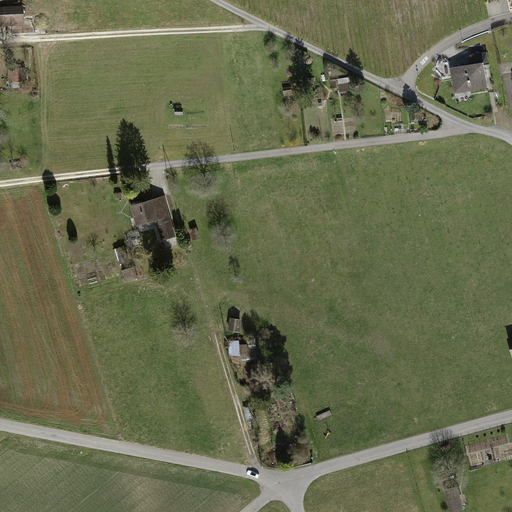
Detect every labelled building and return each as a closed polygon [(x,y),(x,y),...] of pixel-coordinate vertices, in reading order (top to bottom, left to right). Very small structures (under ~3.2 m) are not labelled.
[(24,7),(0,7),(0,25),(24,25),(24,7)] [(469,63),(451,66),(456,93),(489,87),(485,63),(490,62),(488,50),(472,53),(469,63)] [(23,65),(9,66),(11,83),(24,82),(23,65)] [(135,205),(140,227),(158,223),(163,241),(175,238),(166,198),(135,205)] [(241,319),(231,318),(229,330),(239,332),(241,319)] [(258,345),(241,345),(241,341),(232,342),(232,357),(258,357),(258,345)] [(458,488),(446,491),(451,511),(463,508),(458,488)]
